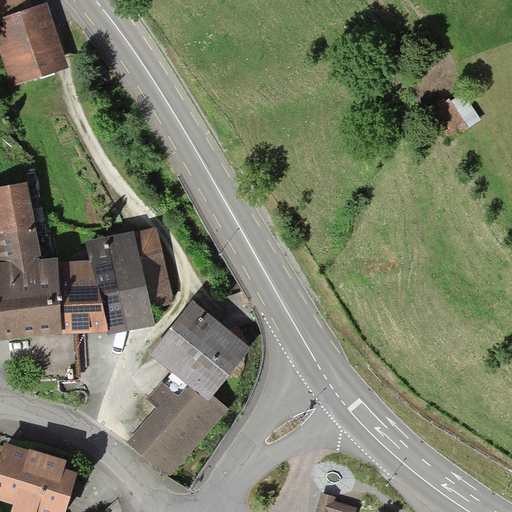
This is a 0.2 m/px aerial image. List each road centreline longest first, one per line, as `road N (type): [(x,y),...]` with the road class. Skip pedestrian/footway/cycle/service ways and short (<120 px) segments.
road 1 (tertiary): [(89,0),(159,95),(330,387)]
road 2 (residential): [(0,409),(29,411),(89,441),(198,511)]
road 3 (tertiary): [(330,387),(477,511)]
road 4 (residential): [(202,511),(265,442),(330,387)]
